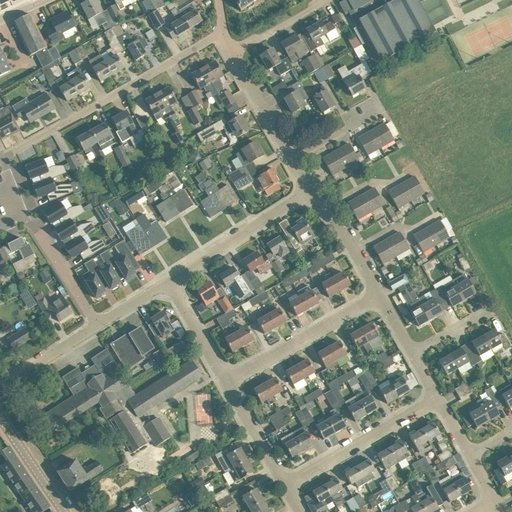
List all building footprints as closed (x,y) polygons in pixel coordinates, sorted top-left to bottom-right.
[(103,32),(104,34),(111,30),(110,30),(116,27),(112,20),(107,10),(102,13),(95,0),(91,0),(81,5),(89,20),(93,17),(98,27),(102,25),(105,31),(103,32)] [(125,0),(113,0),(116,4),(106,9),(107,10),(112,20),(120,17),(117,11),(119,10),(120,11),(124,9),(121,2),(125,0)] [(161,0),(148,0),(155,11),(156,11),(156,10),(157,9),(164,7),(161,0)] [(181,0),(174,3),(190,29),(202,22),(195,11),(194,11),(192,7),(196,4),(192,0),(181,0)] [(236,4),(240,11),(247,8),(248,9),(253,6),(254,4),(251,0),(236,0),(237,1),(236,4)] [(346,0),(339,4),(345,15),(349,13),(357,28),(361,26),(381,63),(435,34),(419,4),(427,0),(346,0)] [(190,29),(174,3),(177,9),(170,13),(174,18),(180,14),(183,18),(171,26),(166,29),(172,40),(178,36),(178,37),(190,29)] [(155,11),(149,14),(148,15),(156,30),(165,25),(156,11),(155,11)] [(45,31),(50,41),(52,44),(63,38),(61,34),(74,27),(74,26),(77,24),(72,14),(68,15),(67,13),(56,18),(57,20),(52,23),(51,21),(50,21),(53,27),(45,31)] [(333,23),(340,20),(337,14),(330,17),(333,23)] [(13,23),(30,57),(47,49),(30,15),(13,23)] [(306,31),(310,37),(304,41),(310,53),(318,48),(314,41),(325,35),(329,42),(339,37),(334,29),(330,22),(322,26),(321,23),(306,31)] [(111,30),(123,51),(128,49),(135,62),(146,55),(138,40),(143,37),(142,35),(139,36),(133,35),(131,32),(128,34),(126,31),(123,33),(119,26),(116,27),(110,30),(111,30)] [(148,41),(155,37),(151,29),(144,33),(148,41)] [(111,59),(116,56),(123,51),(111,30),(104,34),(110,43),(108,44),(111,49),(106,52),(111,59)] [(359,62),(367,58),(356,36),(348,40),(359,62)] [(281,45),(292,63),(306,55),(295,37),(281,45)] [(0,76),(10,71),(0,50),(0,44),(1,44),(0,42),(0,76)] [(60,58),(55,47),(48,51),(53,62),(60,58)] [(81,47),(75,51),(80,61),(87,57),(81,47)] [(260,57),(268,71),(275,67),(280,76),(293,69),(287,58),(279,62),(272,50),(260,57)] [(80,61),(75,51),(68,55),(74,64),(80,61)] [(112,76),(104,63),(100,55),(89,62),(101,82),(112,76)] [(302,61),(309,74),(319,68),(312,55),(302,61)] [(111,59),(104,63),(112,76),(123,69),(116,56),(111,59)] [(203,69),(225,107),(235,102),(228,90),(225,92),(222,86),(223,86),(219,79),(223,76),(215,62),(203,69)] [(43,69),(41,70),(48,81),(54,77),(50,69),(55,67),(53,63),(43,69)] [(341,76),(340,77),(348,92),(349,92),(352,96),(365,89),(360,79),(367,75),(361,65),(348,72),(345,68),(338,72),(341,76)] [(328,66),(322,69),(328,80),(334,77),(328,66)] [(78,68),(67,75),(71,82),(78,95),(90,89),(78,68)] [(225,107),(203,69),(191,75),(199,90),(203,87),(206,92),(209,91),(220,110),(225,107)] [(328,80),(322,69),(315,74),(321,84),(328,80)] [(57,81),(55,82),(59,87),(67,102),(78,95),(71,82),(65,86),(60,79),(57,81)] [(275,94),(286,87),(283,81),(271,88),(275,94)] [(289,97),(284,99),(293,114),(305,107),(302,102),(308,99),(299,83),(285,91),(289,97)] [(311,94),(322,113),(334,107),(326,92),(323,87),(311,94)] [(157,95),(175,127),(179,125),(169,107),(177,103),(169,88),(157,95)] [(188,96),(195,108),(202,104),(195,92),(188,96)] [(12,107),(19,118),(25,115),(29,122),(41,115),(42,117),(55,109),(46,94),(28,105),(26,99),(12,107)] [(171,121),(157,95),(145,101),(156,121),(163,117),(166,123),(171,121)] [(0,110),(0,137),(1,140),(14,132),(19,129),(7,107),(0,110)] [(202,122),(195,108),(187,112),(195,126),(202,122)] [(137,134),(132,125),(133,124),(126,112),(112,120),(119,132),(116,133),(122,143),(137,134)] [(142,116),(137,118),(141,128),(146,126),(142,116)] [(227,126),(223,129),(226,134),(230,141),(236,138),(249,131),(241,117),(228,124),(229,125),(227,126)] [(105,124),(91,132),(101,151),(115,144),(105,124)] [(384,124),(371,132),(381,148),(394,141),(384,124)] [(213,126),(197,135),(202,144),(218,135),(217,133),(213,126)] [(147,127),(142,130),(146,138),(151,135),(147,127)] [(101,151),(91,132),(77,139),(83,151),(84,151),(85,154),(92,151),(98,163),(105,159),(102,151),(101,151)] [(172,135),(177,145),(183,141),(178,132),(172,135)] [(381,148),(371,132),(358,139),(367,156),(381,148)] [(49,139),(58,162),(64,159),(55,137),(49,139)] [(399,140),(395,143),(399,149),(403,147),(399,140)] [(242,151),(236,155),(243,167),(253,162),(263,156),(256,143),(242,151)] [(349,144),(336,152),(345,168),(359,161),(355,154),(349,144)] [(113,149),(122,168),(131,164),(121,145),(113,149)] [(191,155),(194,162),(201,158),(197,152),(191,155)] [(345,168),(336,152),(323,159),(332,176),(345,168)] [(359,152),(355,154),(359,161),(360,163),(364,160),(359,152)] [(66,160),(73,174),(81,170),(74,156),(66,160)] [(157,163),(165,176),(174,170),(166,157),(157,163)] [(27,167),(25,167),(29,177),(30,176),(32,179),(39,176),(41,182),(41,183),(51,179),(72,171),(68,164),(63,166),(53,167),(47,169),(44,160),(33,164),(33,163),(26,165),(27,167)] [(364,160),(360,163),(362,166),(364,169),(368,167),(364,160)] [(199,165),(204,173),(211,169),(206,161),(199,165)] [(243,167),(228,175),(234,184),(248,176),(243,167)] [(261,176),(255,180),(262,192),(264,191),(277,184),(278,183),(275,177),(277,176),(277,175),(274,169),(261,176)] [(201,174),(195,178),(199,185),(205,180),(201,174)] [(248,176),(234,184),(237,191),(252,183),(248,176)] [(415,177),(401,185),(411,201),(424,194),(415,177)] [(164,178),(159,181),(162,187),(166,184),(167,183),(164,178)] [(329,180),(333,187),(337,185),(333,178),(329,180)] [(41,182),(32,186),(36,195),(38,195),(39,198),(46,195),(49,202),(74,192),(71,185),(60,185),(55,188),(51,179),(41,183),(41,182)] [(178,212),(158,180),(147,187),(151,194),(159,189),(162,194),(161,195),(165,202),(157,207),(156,207),(166,223),(166,222),(173,218),(172,216),(178,212)] [(158,180),(178,212),(179,215),(180,214),(178,212),(185,208),(186,210),(192,205),(193,206),(184,190),(183,190),(183,191),(175,196),(171,188),(169,189),(166,184),(162,187),(159,181),(158,180)] [(210,180),(206,182),(222,208),(224,210),(223,207),(229,203),(230,205),(237,201),(238,201),(227,185),(227,186),(219,192),(215,184),(213,185),(210,180)] [(222,208),(206,182),(203,185),(206,190),(205,191),(209,198),(201,203),(200,203),(210,219),(211,218),(210,218),(217,214),(216,212),(222,208)] [(411,201),(401,185),(388,192),(398,209),(411,201)] [(151,194),(147,187),(143,189),(147,196),(151,194)] [(374,189),(361,196),(371,213),(384,205),(374,189)] [(425,196),(429,202),(433,200),(429,193),(425,196)] [(90,204),(98,204),(99,194),(90,194),(90,204)] [(131,194),(123,199),(128,207),(136,202),(131,194)] [(371,213),(361,196),(348,204),(357,220),(371,213)] [(113,203),(118,212),(126,206),(121,198),(113,203)] [(45,212),(44,213),(49,221),(50,221),(52,224),(59,220),(62,226),(71,220),(71,221),(85,212),(81,206),(71,208),(66,212),(60,203),(51,209),(50,208),(44,211),(45,212)] [(102,206),(94,209),(101,220),(108,216),(102,206)] [(386,209),(390,216),(394,213),(390,207),(386,209)] [(399,211),(394,213),(398,220),(402,217),(399,211)] [(107,222),(116,234),(119,231),(111,219),(107,222)] [(293,232),(286,236),(295,250),(300,247),(314,238),(302,219),(296,223),(298,226),(292,230),(293,232)] [(62,225),(54,230),(59,239),(60,238),(62,241),(69,237),(73,243),(81,237),(82,238),(95,230),(91,223),(81,225),(76,229),(71,221),(71,220),(62,226),(62,225)] [(132,222),(122,228),(130,242),(136,250),(139,255),(140,256),(140,255),(146,251),(145,249),(152,245),(153,247),(153,248),(154,248),(152,245),(144,232),(136,220),(132,222)] [(440,221),(427,229),(436,246),(450,238),(440,221)] [(359,222),(355,225),(358,231),(363,229),(359,222)] [(157,224),(144,232),(152,245),(154,248),(154,247),(152,245),(159,241),(160,243),(166,239),(167,239),(157,223),(156,223),(157,224)] [(436,246),(427,229),(413,236),(423,253),(436,246)] [(400,233),(386,240),(396,257),(409,249),(400,233)] [(73,243),(64,248),(69,256),(71,255),(73,258),(79,254),(83,260),(106,247),(102,240),(92,243),(86,246),(82,238),(81,237),(73,243)] [(455,237),(450,239),(454,246),(459,243),(455,237)] [(271,252),(266,256),(268,260),(277,275),(284,271),(280,264),(277,260),(289,253),(285,248),(286,248),(279,238),(267,246),(271,252)] [(23,259),(13,265),(17,274),(31,267),(30,264),(36,261),(33,255),(34,255),(33,253),(30,246),(29,246),(28,244),(27,245),(24,239),(19,242),(18,239),(8,244),(9,246),(4,248),(7,256),(19,250),(23,259)] [(396,257),(386,240),(373,248),(383,265),(396,257)] [(116,263),(123,275),(123,276),(126,280),(127,279),(127,281),(132,278),(131,277),(135,274),(133,270),(139,266),(123,241),(117,245),(122,252),(119,254),(122,259),(116,263)] [(3,247),(0,248),(0,264),(9,260),(7,256),(4,248),(3,247)] [(300,247),(295,250),(305,266),(310,263),(300,247)] [(101,272),(100,272),(108,285),(110,289),(111,289),(112,290),(117,287),(116,286),(120,283),(117,279),(123,276),(123,275),(116,263),(108,250),(102,254),(106,262),(104,263),(107,268),(101,272)] [(322,250),(315,254),(319,261),(326,257),(322,250)] [(256,252),(243,261),(250,273),(253,271),(257,269),(261,274),(271,268),(266,260),(263,262),(256,252)] [(332,255),(322,261),(325,265),(335,259),(332,255)] [(458,260),(465,271),(470,268),(464,257),(458,260)] [(420,258),(415,261),(419,267),(421,266),(424,264),(420,258)] [(101,295),(105,293),(102,288),(108,285),(100,272),(101,272),(93,260),(86,264),(91,271),(89,272),(92,278),(85,282),(89,289),(88,289),(91,294),(92,294),(95,298),(96,298),(97,299),(102,296),(101,295)] [(322,261),(313,265),(316,270),(325,265),(322,261)] [(429,262),(423,266),(426,271),(433,267),(429,262)] [(384,266),(380,269),(383,275),(388,273),(384,266)] [(233,268),(219,276),(224,285),(226,288),(233,284),(239,280),(240,279),(233,268)] [(38,274),(42,281),(48,277),(44,270),(42,272),(38,274)] [(299,273),(290,279),(293,284),(302,279),(299,273)] [(343,273),(332,279),(340,292),(351,286),(343,273)] [(340,292),(332,279),(329,274),(324,277),(327,282),(322,285),(329,298),(340,292)] [(411,313),(419,327),(431,320),(404,275),(388,284),(392,291),(403,285),(405,290),(413,304),(409,306),(412,312),(411,313)] [(457,279),(452,282),(455,288),(456,287),(464,301),(476,295),(464,275),(457,279)] [(256,277),(249,282),(255,291),(261,287),(262,286),(256,277)] [(290,279),(274,287),(279,297),(286,293),(284,289),(293,284),(290,279)] [(452,281),(435,290),(442,301),(447,298),(452,308),(464,301),(456,287),(455,288),(452,282),(452,281)] [(209,283),(197,291),(206,306),(216,300),(219,298),(215,291),(209,283)] [(57,289),(62,296),(67,293),(62,285),(57,289)] [(397,288),(400,293),(405,290),(403,285),(397,288)] [(308,286),(297,292),(300,297),(307,310),(318,304),(308,286)] [(27,309),(36,304),(27,289),(18,295),(27,309)] [(435,290),(418,299),(431,320),(442,314),(436,304),(442,301),(435,290)] [(266,292),(257,297),(261,303),(269,298),(266,292)] [(36,301),(48,320),(55,316),(59,322),(73,314),(66,303),(65,303),(61,297),(48,305),(43,297),(42,297),(40,294),(34,297),(36,301)] [(225,296),(217,302),(225,314),(233,310),(229,303),(225,296)] [(257,297),(248,302),(252,308),(261,303),(257,297)] [(307,310),(300,297),(289,304),(297,316),(307,310)] [(203,303),(197,307),(200,313),(207,309),(203,303)] [(265,310),(268,316),(275,328),(286,322),(279,310),(273,313),(270,308),(265,310)] [(233,310),(225,315),(228,320),(236,316),(233,310)] [(275,328),(268,316),(265,310),(260,313),(263,319),(257,322),(264,335),(275,328)] [(153,323),(148,326),(156,339),(161,336),(161,337),(174,330),(163,312),(151,320),(153,323)] [(216,320),(222,330),(230,325),(228,320),(225,315),(216,320)] [(372,324),(361,330),(368,343),(379,337),(372,324)] [(247,328),(236,334),(243,347),(254,341),(247,328)] [(24,329),(8,339),(14,350),(31,339),(24,329)] [(145,359),(143,356),(153,349),(140,329),(130,335),(129,333),(110,345),(126,371),(145,359)] [(368,343),(361,330),(350,336),(357,349),(363,346),(367,353),(372,350),(368,343)] [(494,330),(483,337),(491,350),(502,344),(504,348),(509,345),(503,334),(498,337),(494,330)] [(243,347),(236,334),(225,340),(232,353),(243,347)] [(470,353),(476,363),(477,364),(482,361),(480,356),(491,350),(483,337),(472,343),(475,350),(470,353)] [(339,342),(328,348),(336,362),(347,355),(339,342)] [(168,359),(175,354),(171,348),(164,353),(168,359)] [(336,362),(328,348),(318,354),(325,368),(327,371),(338,365),(336,362)] [(74,397),(39,419),(49,435),(98,403),(102,408),(99,410),(106,420),(116,414),(118,416),(110,421),(111,423),(113,421),(120,430),(116,432),(124,443),(126,441),(133,451),(130,452),(131,454),(152,441),(156,447),(170,437),(158,419),(152,423),(149,419),(142,424),(139,419),(145,415),(144,414),(201,377),(191,361),(136,396),(128,383),(124,386),(114,371),(119,369),(106,349),(91,359),(95,366),(81,374),(77,368),(62,378),(74,397)] [(461,349),(450,355),(458,369),(469,363),(471,367),(477,364),(476,363),(470,353),(465,356),(461,349)] [(153,353),(158,361),(163,359),(158,351),(153,353)] [(376,357),(379,363),(388,358),(384,353),(376,357)] [(458,369),(450,355),(439,362),(446,376),(458,369)] [(371,368),(379,363),(376,357),(368,362),(371,368)] [(388,358),(379,363),(383,371),(387,369),(395,364),(391,357),(388,358)] [(307,360),(296,367),(304,380),(315,374),(307,360)] [(296,367),(286,373),(293,386),(304,380),(296,367)] [(370,369),(362,373),(373,392),(379,389),(369,371),(371,370),(370,369)] [(353,370),(343,376),(347,382),(355,377),(357,376),(353,370)] [(391,385),(390,385),(398,398),(409,391),(404,382),(408,380),(403,372),(388,380),(391,385)] [(362,373),(358,376),(359,377),(369,395),(373,392),(362,373)] [(328,385),(331,391),(339,386),(347,382),(343,376),(328,385)] [(355,377),(347,382),(351,387),(359,383),(356,379),(359,377),(358,376),(357,376),(355,377)] [(275,378),(264,385),(272,398),(283,392),(275,378)] [(499,389),(509,385),(508,381),(497,385),(499,389)] [(455,390),(458,395),(469,389),(466,384),(455,390)] [(272,398),(264,385),(253,391),(261,404),(267,400),(270,406),(275,403),(272,398)] [(398,398),(390,385),(379,391),(387,404),(398,398)] [(494,387),(491,388),(501,406),(506,403),(510,410),(511,408),(511,387),(511,385),(497,393),(494,387)] [(331,391),(332,393),(342,410),(347,407),(339,392),(342,390),(339,386),(331,391)] [(477,402),(480,408),(488,422),(499,416),(495,409),(501,406),(491,388),(485,391),(489,397),(482,401),(481,400),(477,402)] [(320,389),(312,394),(315,400),(323,395),(320,389)] [(469,389),(458,395),(461,400),(472,394),(469,389)] [(355,396),(359,403),(366,416),(378,409),(370,396),(365,399),(361,392),(355,396)] [(342,410),(332,393),(325,396),(332,408),(334,407),(337,413),(338,413),(342,410)] [(312,394),(304,399),(307,404),(315,400),(312,394)] [(294,398),(299,409),(304,406),(298,395),(294,398)] [(366,416),(359,403),(348,409),(355,422),(366,416)] [(332,418),(327,421),(334,434),(346,427),(338,413),(337,413),(334,407),(332,408),(333,410),(329,412),(332,418)] [(272,424),(283,418),(291,413),(288,408),(269,418),(272,424)] [(306,408),(300,411),(310,428),(316,425),(306,408)] [(488,422),(480,408),(462,419),(468,428),(474,424),(477,429),(488,422)] [(310,428),(300,411),(295,414),(305,431),(310,428)] [(283,418),(272,424),(276,432),(288,426),(283,418)] [(334,434),(327,421),(316,427),(323,440),(334,434)] [(428,427),(422,430),(429,444),(435,441),(442,453),(436,457),(441,464),(442,463),(453,457),(440,435),(440,434),(434,424),(433,424),(432,421),(427,424),(428,427)] [(421,456),(432,450),(429,444),(422,430),(415,434),(414,432),(409,435),(410,437),(416,448),(421,456)] [(307,432),(295,439),(303,452),(314,445),(307,432)] [(303,452),(295,439),(290,442),(288,438),(283,441),(285,445),(284,445),(292,458),(303,452)] [(396,445),(389,449),(397,463),(409,457),(400,440),(394,443),(396,445)] [(0,466),(15,488),(29,478),(9,447),(0,452),(4,459),(2,461),(4,464),(0,466)] [(226,457),(233,468),(247,461),(244,456),(240,450),(241,450),(240,449),(226,457)] [(397,463),(389,449),(383,453),(381,451),(377,453),(378,455),(377,456),(384,466),(386,470),(397,463)] [(195,465),(198,472),(212,464),(208,457),(195,465)] [(442,463),(444,468),(446,470),(457,464),(453,457),(442,463)] [(511,463),(508,457),(499,462),(502,467),(494,471),(502,485),(511,479),(511,463)] [(424,473),(425,472),(431,469),(425,458),(418,462),(424,473)] [(363,464),(357,467),(366,483),(374,479),(371,474),(375,472),(369,461),(368,461),(367,459),(362,461),(363,464)] [(57,473),(70,492),(88,480),(103,470),(98,462),(82,472),(75,461),(57,473)] [(247,461),(233,468),(233,469),(227,473),(233,484),(245,477),(254,473),(253,472),(249,466),(250,466),(247,461)] [(418,477),(424,473),(418,462),(412,466),(418,477)] [(345,474),(351,485),(355,483),(357,488),(366,483),(357,467),(350,471),(349,469),(344,472),(345,474)] [(425,472),(433,486),(440,482),(432,468),(431,469),(425,472)] [(462,473),(451,479),(460,496),(470,491),(472,490),(462,473)] [(331,482),(324,486),(333,502),(342,497),(339,492),(342,490),(336,479),(335,479),(334,477),(330,480),(331,482)] [(392,477),(386,480),(392,491),(398,488),(392,477)] [(29,478),(15,488),(17,491),(32,511),(44,511),(50,508),(29,478)] [(460,496),(451,479),(440,485),(450,503),(451,502),(460,496)] [(385,495),(386,494),(392,491),(386,480),(379,484),(383,490),(385,495)] [(333,502),(324,486),(318,490),(316,487),(312,490),(313,492),(312,493),(316,500),(308,505),(311,511),(323,511),(328,510),(326,506),(333,502)] [(416,495),(425,511),(432,511),(437,510),(438,509),(434,502),(440,499),(432,486),(426,489),(428,492),(418,497),(416,495)] [(212,497),(216,503),(229,495),(226,489),(212,497)] [(242,498),(249,509),(263,501),(260,496),(260,497),(256,491),(257,490),(256,490),(242,498)] [(394,508),(387,511),(403,511),(399,505),(392,491),(386,494),(394,508)] [(359,495),(353,499),(359,510),(364,507),(369,504),(375,500),(371,493),(367,496),(369,500),(364,503),(359,495)] [(135,508),(129,511),(140,511),(139,509),(151,501),(147,494),(131,503),(135,508)] [(193,495),(186,499),(191,507),(198,503),(193,495)] [(229,495),(216,503),(220,510),(233,502),(229,495)] [(406,501),(399,505),(403,511),(425,511),(416,495),(411,498),(416,505),(410,508),(406,501)] [(351,511),(354,511),(358,510),(359,510),(353,499),(346,503),(351,511)] [(378,505),(375,500),(369,504),(372,509),(378,505)] [(263,501),(249,509),(250,511),(268,511),(265,507),(266,506),(263,501)]
